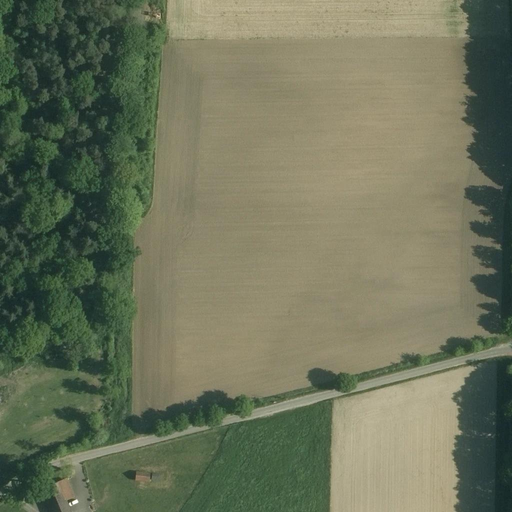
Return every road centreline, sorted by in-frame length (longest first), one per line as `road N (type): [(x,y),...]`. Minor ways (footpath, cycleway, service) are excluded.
road 1 (unclassified): [(0,493),(39,466),(511,349)]
road 2 (track): [(124,446),(135,192),(155,0)]
